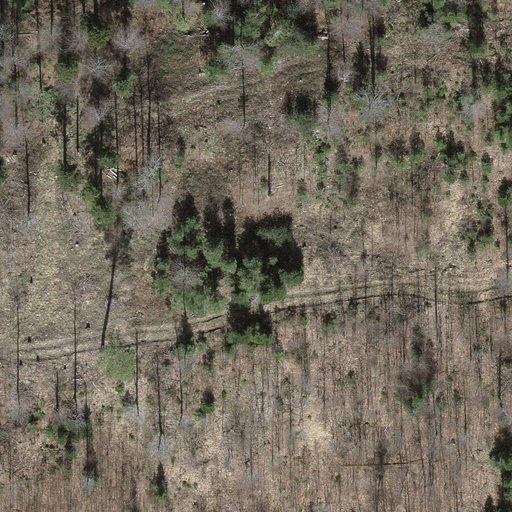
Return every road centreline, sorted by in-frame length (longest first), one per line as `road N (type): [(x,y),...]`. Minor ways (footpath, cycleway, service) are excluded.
road 1 (track): [(0,347),(119,341),(511,280)]
road 2 (track): [(0,74),(104,0)]
